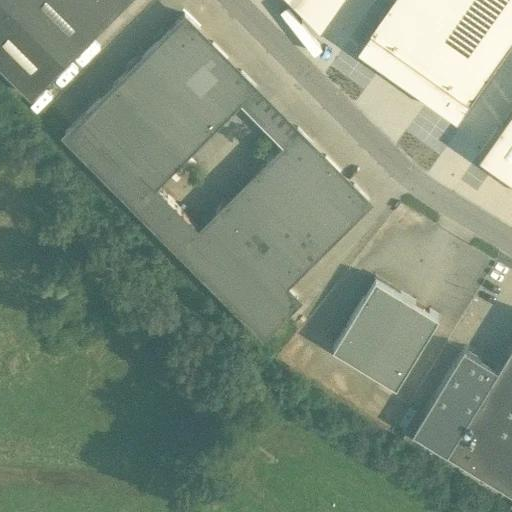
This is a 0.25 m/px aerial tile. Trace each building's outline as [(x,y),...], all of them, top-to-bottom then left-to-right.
[(0,0),(0,64),(31,96),(64,63),(127,0),(0,0)] [(372,55),(440,103),(456,114),(511,34),(511,31),(467,0),(387,0),(356,44),(372,55)] [(511,0),(467,0),(511,31),(511,0)] [(256,86),(184,14),(65,133),(263,333),(297,299),(283,284),(369,199),(297,127),(198,226),(157,185),(256,86)] [(511,104),(477,154),(511,179),(511,104)] [(396,385),(439,315),(375,277),(333,347),(396,385)] [(511,345),(499,368),(458,434),(448,451),(511,490),(511,345)] [(458,434),(499,368),(464,347),(424,414),(458,434)]
